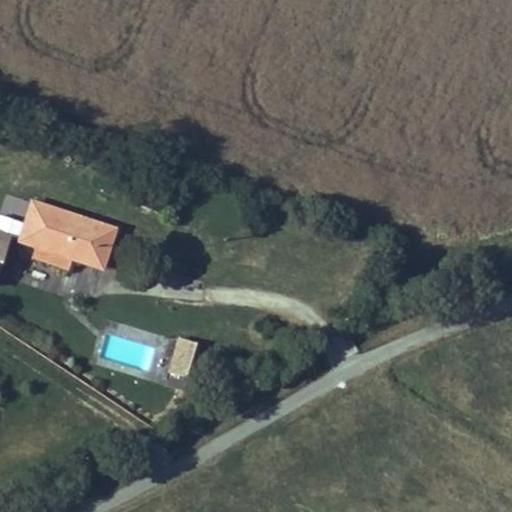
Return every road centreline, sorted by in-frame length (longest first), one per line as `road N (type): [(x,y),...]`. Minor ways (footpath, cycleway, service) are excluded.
road 1 (unclassified): [(145,511),(349,385),(511,328)]
road 2 (unknown): [(349,385),(307,305),(197,280),(104,279)]
